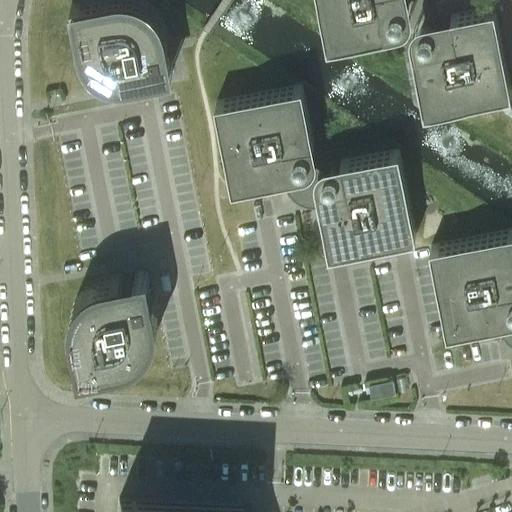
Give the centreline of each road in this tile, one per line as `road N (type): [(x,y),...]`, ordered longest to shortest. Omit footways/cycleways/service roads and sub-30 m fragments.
road 1 (tertiary): [(25,420),(511,442)]
road 2 (unclassified): [(25,420),(0,127)]
